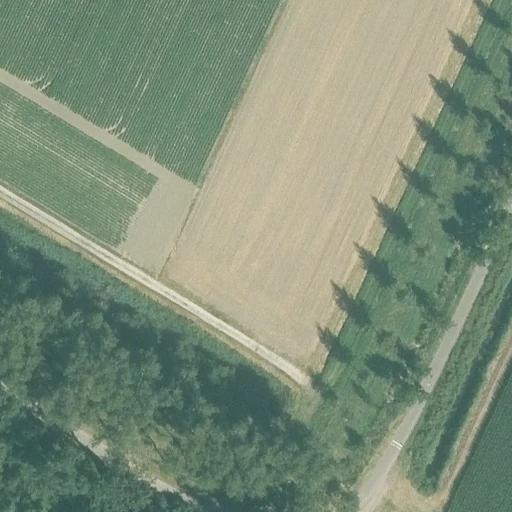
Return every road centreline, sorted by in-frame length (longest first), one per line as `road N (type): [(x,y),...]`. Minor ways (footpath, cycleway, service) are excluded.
road 1 (track): [(499,0),(325,377),(316,380)]
road 2 (unclassified): [(0,193),(316,380),(305,404)]
road 3 (unclassified): [(350,511),(397,447),(511,193)]
road 4 (unclassified): [(211,511),(0,391)]
